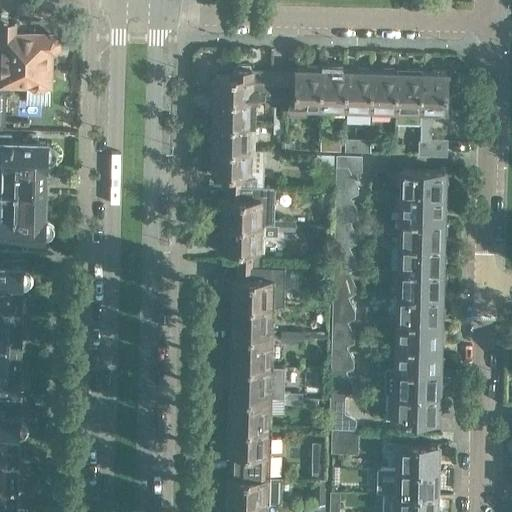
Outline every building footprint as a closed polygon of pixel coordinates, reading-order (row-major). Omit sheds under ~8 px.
[(2,42),(0,42),(0,126),(2,126),(2,124),(5,124),(6,89),(1,89),(2,86),(0,86),(0,84),(25,85),(27,87),(28,88),(31,89),(33,89),(35,89),(38,89),(40,87),(41,87),(42,86),(50,86),(51,52),(53,52),(55,51),(56,51),(58,49),(59,48),(59,47),(60,45),(60,44),(60,42),(60,41),(59,39),(59,38),(57,36),(56,35),(55,35),(53,34),(52,34),(13,33),(14,32),(12,32),(12,33),(3,33),(3,31),(2,31),(2,42)] [(278,98),(279,71),(253,70),(253,68),(250,67),(250,64),(237,64),(237,67),(234,67),(234,74),(216,74),(216,79),(213,79),(212,92),(216,92),(215,94),(254,95),(254,99),(264,100),(265,94),(268,94),(268,98),(278,98)] [(321,110),(322,69),(320,69),(320,66),(307,66),(307,69),(296,69),(296,71),(279,71),(278,98),(285,98),(285,104),(289,104),(289,109),(321,110)] [(346,111),(347,70),(345,70),(345,67),(332,66),(332,70),(322,69),(321,110),(346,111)] [(371,111),(372,71),(370,71),(370,68),(358,67),(357,70),(347,70),(346,111),(371,111)] [(396,112),(398,71),(395,71),(395,68),(383,68),(382,71),(372,71),(371,111),(396,112)] [(422,113),(423,72),(420,72),(420,69),(408,69),(408,72),(398,71),(396,112),(422,113)] [(423,72),(422,113),(421,138),(431,138),(432,113),(447,113),(447,107),(450,107),(451,94),(448,94),(448,73),(445,73),(446,70),(433,69),(433,72),(423,72)] [(253,122),(254,99),(254,95),(215,94),(215,107),(212,107),(212,119),(215,119),(215,120),(253,122)] [(275,115),(275,124),(285,125),(285,115),(275,115)] [(253,148),(253,122),(215,120),(214,132),(211,132),(211,145),(214,145),(214,147),(253,148)] [(285,134),(285,125),(275,124),(275,134),(285,134)] [(0,165),(44,167),(47,168),(47,163),(50,163),(54,161),(56,157),(57,152),(54,148),(50,146),(8,144),(9,132),(0,132),(0,165)] [(417,138),(417,152),(446,153),(446,139),(431,138),(421,138),(417,138)] [(284,139),(284,149),(294,150),(295,140),(284,139)] [(345,150),(345,141),(335,140),(335,150),(345,150)] [(354,141),(345,141),(345,150),(354,150),(354,141)] [(395,152),(396,142),(385,141),(385,151),(395,152)] [(405,142),(396,142),(395,152),(404,152),(405,142)] [(253,149),(253,148),(214,147),(214,157),(211,157),(210,170),(213,170),(213,172),(229,173),(228,185),(264,186),(265,149),(253,149)] [(336,153),(335,167),(347,167),(352,175),(362,170),(362,154),(336,153)] [(44,170),(44,167),(0,165),(0,189),(44,191),(44,182),(45,182),(47,180),(47,173),(45,170),(44,170)] [(358,185),(352,175),(347,167),(335,167),(335,192),(348,192),(350,196),(358,192),(358,185)] [(402,182),(401,193),(444,194),(444,186),(445,186),(445,185),(448,183),(448,175),(445,172),(445,171),(445,169),(386,167),(386,173),(398,173),(397,182),(402,182)] [(264,186),(228,185),(228,197),(225,197),(225,199),(221,199),(221,212),(224,212),(224,222),(278,224),(278,219),(275,219),(275,186),(264,186)] [(44,191),(0,189),(0,214),(43,216),(43,213),(44,213),(46,211),(46,204),(44,202),(43,201),(44,191)] [(357,210),(350,196),(348,192),(335,192),(334,217),(347,217),(350,221),(357,217),(357,210)] [(444,196),(444,194),(401,193),(401,213),(391,213),(390,219),(401,219),(401,218),(443,219),(444,211),(444,210),(447,207),(447,200),(444,197),(444,196)] [(43,216),(0,214),(0,248),(0,249),(1,241),(23,241),(23,244),(24,244),(35,244),(36,242),(37,242),(45,242),(45,238),(48,238),(52,236),(54,232),(55,227),(52,223),(48,220),(46,220),(46,216),(43,216)] [(356,234),(350,221),(347,217),(334,217),(333,242),(347,242),(349,246),(356,242),(356,234)] [(443,221),(443,219),(401,218),(401,219),(400,238),(390,237),(390,244),(400,244),(400,243),(443,244),(443,236),(443,235),(446,232),(447,225),(444,222),(444,221),(443,221)] [(287,230),(287,219),(278,219),(278,224),(278,230),(287,230)] [(296,220),(287,219),(287,230),(296,231),(296,220)] [(277,234),(278,230),(278,224),(224,222),(224,232),(220,232),(220,245),(223,245),(223,248),(239,248),(238,260),(262,261),(263,233),(277,234)] [(347,242),(333,242),(333,267),(346,267),(348,271),(355,267),(356,259),(349,246),(347,242)] [(443,246),(443,244),(400,243),(400,244),(399,262),(389,262),(389,268),(399,268),(442,269),(442,260),(443,260),(446,257),(446,249),(443,246)] [(23,265),(13,265),(13,262),(0,261),(0,289),(23,291),(23,287),(25,287),(29,285),(32,281),(32,276),(30,272),(26,270),(23,270),(23,265)] [(285,267),(262,266),(238,265),(238,277),(234,277),(234,280),(231,280),(231,293),(234,293),(234,302),(273,303),(284,304),(285,267)] [(355,284),(348,271),(346,267),(333,267),(332,291),(345,291),(348,296),(355,292),(355,284)] [(442,271),(442,269),(399,268),(399,288),(389,288),(389,293),(441,294),(442,285),(445,282),(445,274),(442,271)] [(23,292),(23,291),(0,289),(0,315),(19,316),(19,312),(20,312),(22,310),(22,303),(20,301),(19,301),(20,292),(23,292)] [(354,309),(348,296),(345,291),(332,291),(331,316),(345,316),(346,320),(354,317),(354,309)] [(441,303),(441,294),(389,293),(388,298),(398,298),(398,317),(441,318),(441,317),(444,314),(444,306),(442,303),(441,303)] [(317,295),(316,305),(330,305),(330,296),(317,295)] [(272,334),(273,303),(234,302),(234,305),(230,305),(230,317),(233,318),(233,327),(257,327),(257,333),(272,334)] [(19,326),(19,316),(0,315),(0,340),(18,341),(18,337),(19,337),(21,335),(22,328),(20,326),(19,326)] [(354,334),(346,320),(345,316),(331,316),(330,341),(344,341),(346,345),(353,342),(354,334)] [(441,318),(398,317),(388,317),(388,322),(398,322),(397,342),(440,343),(440,342),(441,342),(443,339),(444,331),(441,328),(441,318)] [(271,364),(272,334),(257,333),(257,327),(233,327),(232,350),(229,350),(229,363),(271,364)] [(292,341),(293,330),(281,330),(280,341),(292,341)] [(305,331),(293,330),(292,341),(304,342),(305,331)] [(18,351),(18,341),(0,340),(0,365),(21,366),(21,365),(18,365),(18,362),(19,362),(21,360),(21,353),(19,351),(18,351)] [(353,359),(346,345),(344,341),(330,341),(330,366),(343,366),(345,371),(353,366),(353,359)] [(440,352),(440,343),(397,342),(387,341),(387,347),(397,347),(397,367),(397,368),(439,369),(439,367),(440,367),(440,366),(443,364),(443,356),(440,353),(440,352)] [(270,398),(271,364),(229,363),(228,379),(232,379),(231,402),(255,403),(255,397),(270,398)] [(20,369),(21,366),(0,365),(0,402),(3,403),(4,391),(20,391),(20,387),(22,387),(26,385),(29,381),(29,376),(27,372),(23,369),(20,369)] [(353,384),(345,371),(343,366),(330,366),(329,390),(342,391),(344,395),(352,391),(353,384)] [(439,377),(439,369),(397,368),(397,367),(387,366),(386,373),(396,373),(396,393),(439,394),(439,392),(439,391),(442,388),(442,381),(440,378),(440,377),(439,377)] [(344,411),(344,395),(342,391),(329,390),(328,427),(330,428),(355,428),(356,418),(344,411)] [(290,403),(291,392),(279,392),(279,403),(290,403)] [(303,392),(291,392),(290,403),(302,403),(303,392)] [(439,402),(439,394),(396,393),(395,402),(391,402),(391,412),(381,412),(382,417),(430,419),(438,419),(438,417),(439,417),(439,416),(442,413),(442,406),(439,403),(439,402)] [(269,428),(270,398),(255,397),(255,403),(231,402),(231,412),(228,412),(227,424),(230,425),(230,427),(269,428)] [(0,402),(0,439),(19,440),(19,437),(21,437),(25,435),(28,431),(28,426),(25,422),(21,420),(19,419),(19,415),(3,415),(3,403),(0,402)] [(268,477),(269,428),(230,427),(230,437),(227,437),(227,449),(230,449),(230,452),(233,452),(233,476),(268,477)] [(277,427),(277,436),(293,436),(294,427),(277,427)] [(358,428),(355,428),(330,428),(329,452),(358,453),(358,428)] [(19,442),(19,440),(0,439),(0,465),(15,466),(15,456),(16,456),(18,453),(18,447),(16,444),(15,444),(15,441),(19,442)] [(324,442),(323,442),(312,441),(311,476),(322,476),(323,476),(324,442)] [(395,442),(394,467),(437,468),(437,458),(440,457),(440,447),(438,445),(438,442),(436,442),(436,443),(395,442)] [(15,469),(15,466),(0,465),(0,491),(14,492),(14,480),(15,481),(18,478),(18,471),(16,469),(15,469)] [(437,470),(437,468),(394,467),(393,492),(436,493),(437,483),(439,482),(439,472),(437,470)] [(268,477),(233,476),(229,476),(229,478),(226,478),(226,491),(229,491),(228,501),(267,502),(268,477)] [(326,478),(322,478),(314,478),(313,504),(322,504),(325,504),(326,478)] [(14,494),(14,492),(0,491),(0,511),(13,511),(14,505),(15,505),(17,503),(17,496),(15,494),(14,494)] [(331,492),(330,511),(340,511),(341,492),(331,492)] [(436,500),(436,493),(393,492),(392,511),(437,511),(438,511),(439,502),(436,500)] [(276,495),(276,504),(291,505),(292,495),(276,495)] [(267,511),(267,502),(228,501),(228,503),(225,503),(224,511),(267,511)]
